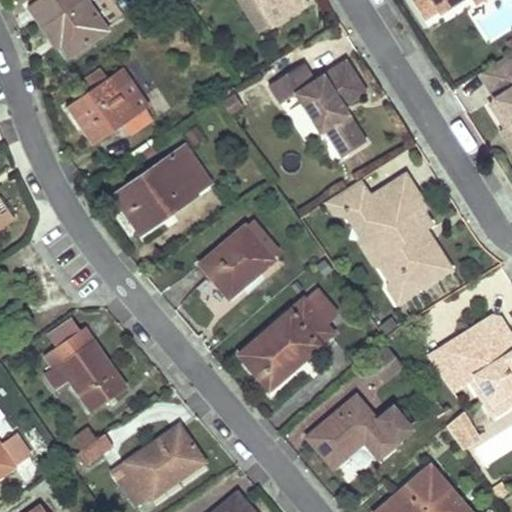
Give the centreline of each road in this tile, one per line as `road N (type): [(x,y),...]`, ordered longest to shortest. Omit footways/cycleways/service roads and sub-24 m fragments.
road 1 (residential): [(0,44),(43,164),(84,234),(318,511)]
road 2 (residential): [(353,0),(511,240)]
